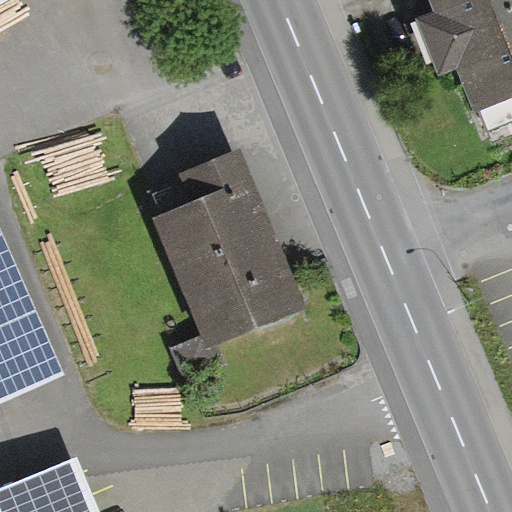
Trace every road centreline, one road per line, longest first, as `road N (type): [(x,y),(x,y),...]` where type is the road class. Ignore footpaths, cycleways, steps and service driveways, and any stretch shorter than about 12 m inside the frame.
road 1 (primary): [(386,258),(280,0)]
road 2 (primary): [(491,511),(386,258)]
road 3 (residential): [(511,201),(386,258)]
